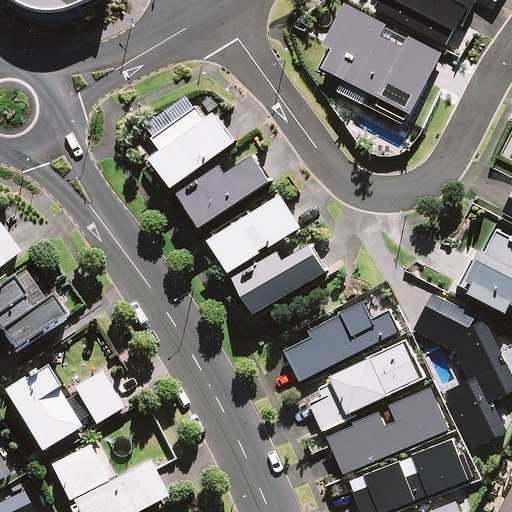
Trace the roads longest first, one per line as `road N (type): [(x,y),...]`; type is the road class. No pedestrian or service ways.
road 1 (residential): [(511,47),(437,176),(408,193),(384,195),(333,170),(213,13)]
road 2 (tertiary): [(272,511),(193,351),(114,239)]
road 3 (tertiary): [(57,121),(114,239)]
road 4 (tertiary): [(114,239),(25,154)]
